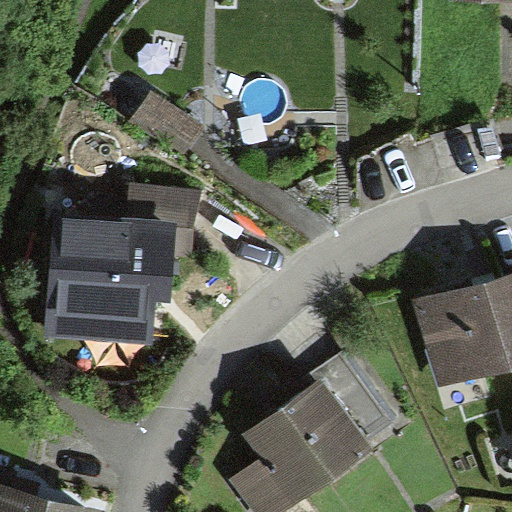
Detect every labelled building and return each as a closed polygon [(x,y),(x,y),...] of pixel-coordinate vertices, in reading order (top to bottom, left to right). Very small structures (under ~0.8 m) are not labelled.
[(130,106),(173,138),(193,111),(150,79),(130,106)] [(88,300),(146,304),(152,241),(186,243),(192,174),(134,169),(132,196),(58,190),(48,316),(86,319),(88,300)] [(436,372),(511,350),(511,262),(413,291),(436,372)] [(249,511),(254,511),(369,420),(315,353),(241,414),(266,445),(223,480),(249,511)] [(0,469),(0,511),(87,511),(93,493),(0,469)]
